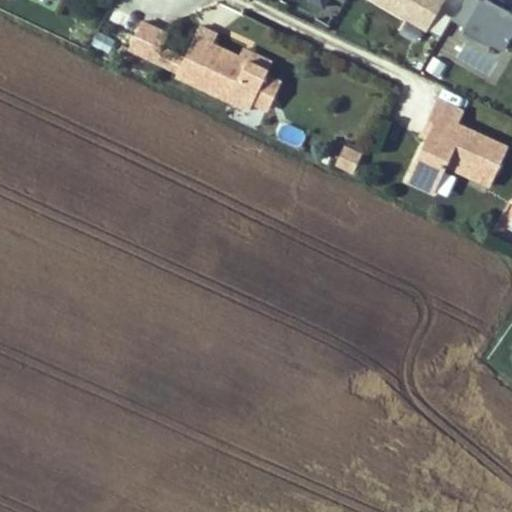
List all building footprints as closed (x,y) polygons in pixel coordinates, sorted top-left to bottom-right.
[(445,0),(384,0),(430,26),(445,0)] [(483,0),(483,1),(481,0),(461,0),(452,16),(511,52),(511,49),(511,6),(501,0),(483,0)] [(169,34),(142,21),(129,48),(156,61),(162,48),(169,34)] [(404,23),(397,35),(415,44),(421,32),(404,23)] [(267,69),(241,56),(213,43),(218,34),(200,26),(185,58),(179,71),(177,76),(250,110),(253,102),(267,108),(280,81),(266,75),(269,69),(267,69)] [(185,58),(162,48),(156,61),(179,71),(185,58)] [(267,69),(271,61),(244,48),(241,56),(267,69)] [(457,123),(463,111),(438,99),(433,111),(457,123)] [(508,146),(457,123),(433,111),(425,127),(431,130),(408,180),(434,192),(448,160),(492,180),(508,146)] [(280,125),(278,140),(303,144),(304,129),(280,125)] [(427,138),(431,130),(425,127),(421,135),(427,138)] [(354,172),(362,154),(345,146),(336,163),(354,172)] [(492,180),(448,160),(446,165),(489,185),(492,180)]
